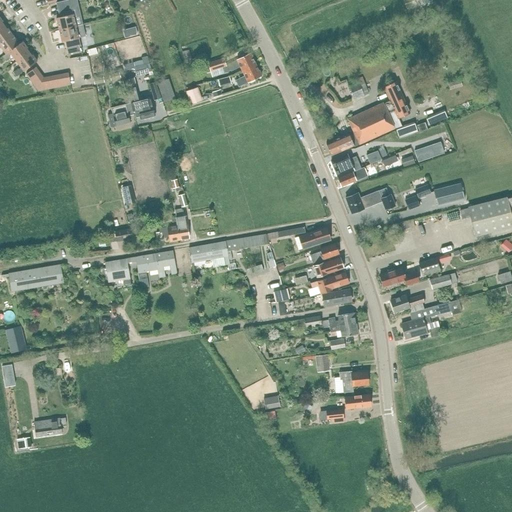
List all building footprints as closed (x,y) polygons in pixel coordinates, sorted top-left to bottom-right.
[(56,18),(59,30),(76,26),(73,15),(79,14),(76,0),(67,0),(69,8),(58,11),(59,17),(56,18)] [(76,26),(59,30),(62,42),(65,41),(66,48),(80,45),(79,38),(85,36),(83,25),(83,24),(76,26)] [(0,43),(12,34),(7,28),(7,29),(4,25),(0,28),(0,43)] [(18,45),(16,41),(17,41),(12,34),(0,43),(0,49),(2,48),(6,54),(18,45)] [(16,61),(29,52),(26,49),(27,48),(22,41),(18,45),(6,54),(2,57),(5,61),(12,55),(16,61)] [(108,43),(102,45),(105,56),(111,54),(108,43)] [(16,76),(37,61),(32,55),(31,55),(29,52),(16,61),(20,67),(13,72),(16,76)] [(242,71),(255,64),(250,53),(225,65),(223,58),(208,63),(208,64),(200,66),(202,73),(210,70),(222,67),(225,73),(230,70),(231,71),(240,66),(242,71)] [(142,61),(133,63),(134,68),(136,76),(148,74),(146,65),(143,65),(142,61)] [(255,64),(242,71),(244,76),(235,80),(238,87),(261,76),(255,64)] [(29,79),(39,72),(35,67),(26,74),(29,79)] [(38,91),(43,78),(39,72),(29,79),(38,91)] [(111,81),(121,78),(119,72),(109,75),(111,81)] [(62,74),(64,86),(70,85),(68,73),(62,74)] [(58,87),(64,86),(62,74),(56,75),(58,87)] [(52,88),(58,87),(56,75),(50,76),(52,88)] [(38,91),(52,88),(50,76),(43,78),(38,91)] [(350,100),(365,93),(358,76),(352,78),(356,87),(346,91),(350,100)] [(141,120),(155,116),(150,98),(140,101),(134,78),(123,80),(127,96),(128,96),(133,115),(134,115),(135,119),(140,117),(141,120)] [(168,79),(157,83),(164,102),(175,98),(168,79)] [(334,89),(343,87),(341,79),(332,81),(334,89)] [(449,90),(462,86),(460,79),(447,83),(449,90)] [(155,82),(149,84),(154,100),(161,98),(155,82)] [(395,129),(388,114),(395,111),(398,119),(410,113),(396,82),(384,88),(390,101),(384,104),(383,103),(347,119),(354,134),(352,136),(351,133),(327,144),(332,156),(354,146),(355,147),(395,129)] [(186,91),(191,105),(200,101),(196,88),(186,91)] [(134,115),(133,115),(128,96),(127,96),(123,98),(125,105),(111,108),(112,114),(108,115),(108,118),(111,127),(130,122),(128,116),(134,115)] [(444,110),(437,112),(440,120),(447,117),(444,110)] [(419,132),(428,128),(426,122),(417,125),(419,132)] [(431,146),(414,152),(418,163),(435,157),(431,146)] [(378,151),(366,156),(370,165),(381,160),(378,151)] [(355,156),(349,159),(347,154),(331,161),(337,177),(354,171),(353,168),(359,165),(355,156)] [(384,159),(387,165),(398,160),(395,154),(384,159)] [(403,167),(415,163),(412,156),(400,160),(403,167)] [(342,187),(366,176),(363,168),(338,179),(342,187)] [(387,185),(398,182),(394,170),(384,172),(387,185)] [(176,188),(181,208),(187,206),(182,185),(180,186),(178,179),(170,181),(172,189),(176,188)] [(460,184),(433,190),(437,206),(464,199),(460,184)] [(135,204),(131,185),(121,187),(125,206),(135,204)] [(428,185),(421,188),(424,196),(431,194),(428,185)] [(357,194),(345,198),(351,214),(382,202),(385,210),(395,206),(390,195),(389,195),(387,188),(359,199),(357,194)] [(415,196),(405,200),(409,210),(419,206),(415,196)] [(511,227),(511,197),(507,199),(506,198),(467,208),(459,210),(461,219),(470,217),(475,237),(511,227)] [(185,216),(183,217),(182,208),(174,209),(175,218),(176,218),(179,240),(189,239),(185,216)] [(170,242),(179,240),(176,218),(175,218),(171,218),(172,226),(160,228),(160,232),(163,232),(163,238),(169,237),(170,242)] [(131,227),(129,228),(115,230),(117,241),(133,238),(131,227)] [(268,240),(278,238),(305,233),(304,227),(277,232),(267,234),(268,240)] [(298,250),(330,240),(327,228),(295,238),(298,250)] [(265,235),(188,248),(190,259),(191,262),(212,259),(223,257),(225,265),(229,264),(227,253),(226,252),(267,244),(265,235)] [(312,263),(338,254),(334,244),(320,249),(321,251),(309,255),(312,263)] [(137,257),(126,259),(126,263),(127,263),(136,262),(138,273),(158,269),(158,273),(159,276),(165,275),(164,272),(163,267),(175,265),(174,260),(172,250),(137,257)] [(271,253),(267,254),(269,262),(270,264),(268,264),(270,269),(271,268),(276,267),(274,263),(273,260),(271,253)] [(449,254),(418,263),(422,275),(440,270),(438,264),(451,260),(449,254)] [(340,258),(313,267),(317,278),(343,268),(343,267),(344,265),(343,263),(341,262),(340,258)] [(126,259),(105,263),(108,282),(124,280),(125,286),(131,285),(127,263),(126,263),(126,259)] [(11,291),(63,282),(60,265),(8,273),(9,277),(8,277),(11,291)] [(262,265),(253,267),(254,273),(263,270),(262,265)] [(416,271),(413,272),(403,276),(400,269),(380,275),(383,286),(404,279),(405,284),(406,287),(420,282),(416,271)] [(311,284),(315,295),(331,289),(330,288),(348,282),(345,272),(311,284)] [(500,284),(511,280),(509,272),(497,276),(500,284)] [(429,280),(432,289),(456,282),(453,273),(429,280)] [(295,285),(307,282),(306,276),(294,279),(295,285)] [(147,278),(139,279),(140,287),(148,286),(147,278)] [(275,301),(289,299),(287,289),(273,292),(275,301)] [(324,306),(351,301),(349,291),(322,295),(324,306)] [(422,303),(424,302),(422,295),(407,300),(405,295),(390,300),(394,313),(408,309),(409,313),(424,309),(422,303)] [(429,317),(451,311),(452,315),(461,312),(458,299),(424,309),(409,313),(412,321),(401,324),(405,339),(427,333),(424,325),(431,323),(429,317)] [(275,314),(271,301),(264,303),(267,316),(275,314)] [(339,325),(355,322),(354,313),(337,316),(338,321),(335,322),(334,318),(328,319),(329,327),(339,325)] [(321,324),(320,316),(304,319),(305,327),(321,324)] [(91,332),(91,321),(83,321),(83,332),(91,332)] [(341,337),(358,334),(355,322),(339,325),(329,327),(330,332),(336,332),(336,337),(341,337)] [(11,353),(19,351),(27,349),(23,333),(18,334),(16,327),(13,328),(6,329),(11,353)] [(441,335),(440,333),(438,327),(428,329),(431,338),(441,335)] [(331,350),(345,348),(343,339),(329,342),(331,350)] [(295,349),(298,355),(304,352),(301,346),(295,349)] [(317,372),(327,371),(326,355),(315,356),(317,372)] [(352,371),(338,372),(339,377),(339,381),(341,381),(342,393),(343,393),(353,392),(352,386),(368,385),(367,371),(352,373),(352,371)] [(12,372),(3,374),(5,387),(15,385),(12,372)] [(336,376),(329,376),(329,391),(337,391),(336,376)] [(370,407),(369,397),(369,395),(344,397),(346,409),(355,408),(370,407)] [(259,412),(262,420),(271,417),(269,409),(259,412)] [(342,410),(320,412),(321,420),(327,420),(331,419),(332,419),(343,418),(342,410)] [(66,425),(65,419),(60,420),(60,419),(34,423),(36,437),(62,433),(61,426),(66,425)] [(31,447),(29,437),(16,440),(18,449),(31,447)]
